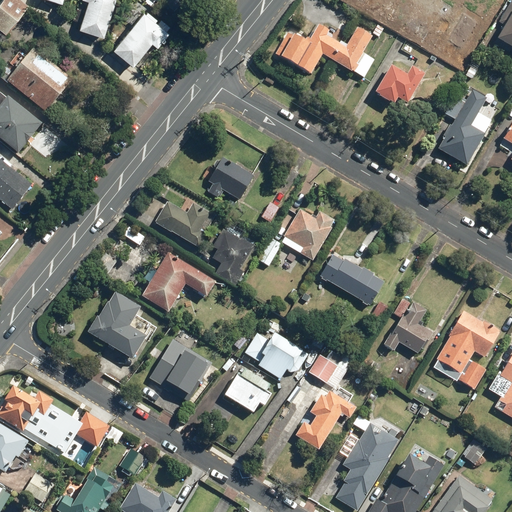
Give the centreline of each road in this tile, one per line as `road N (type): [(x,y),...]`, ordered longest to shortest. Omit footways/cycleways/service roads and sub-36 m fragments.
road 1 (residential): [(511,260),(202,77)]
road 2 (residential): [(0,336),(296,511)]
road 3 (secondary): [(0,330),(202,77)]
